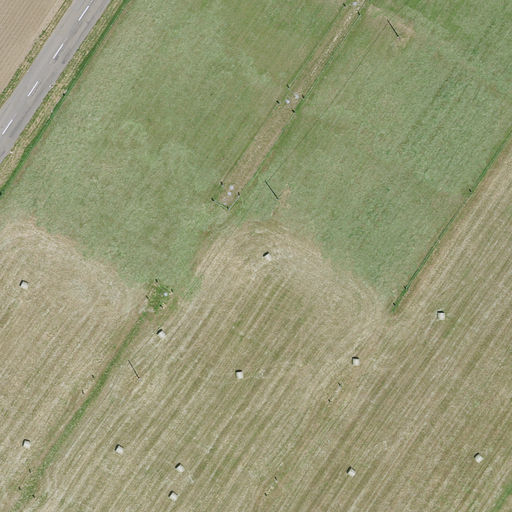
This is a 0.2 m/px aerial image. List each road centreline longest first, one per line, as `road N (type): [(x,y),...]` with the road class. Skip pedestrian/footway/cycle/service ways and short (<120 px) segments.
road 1 (track): [(365,0),(15,511)]
road 2 (tertiary): [(93,0),(0,138)]
